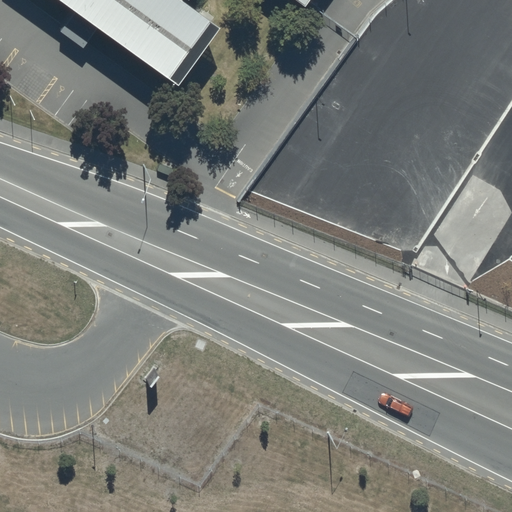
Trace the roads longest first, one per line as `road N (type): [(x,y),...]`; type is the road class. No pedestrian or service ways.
road 1 (secondary): [(293,313),(0,187)]
road 2 (secondary): [(511,450),(293,313)]
road 3 (secondary): [(293,313),(392,333),(511,372)]
